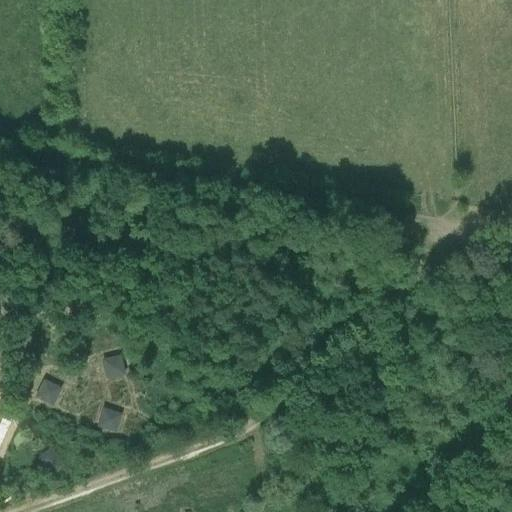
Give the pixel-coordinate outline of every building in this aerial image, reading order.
[(101,358),(106,376),(124,372),(120,354),(101,358)] [(42,379),(34,396),(52,404),(60,387),(42,379)] [(101,406),(95,425),(114,431),(120,412),(101,406)] [(0,421),(0,442),(11,418),(3,415),(0,421)] [(36,456),(52,476),(65,465),(49,445),(36,456)]
